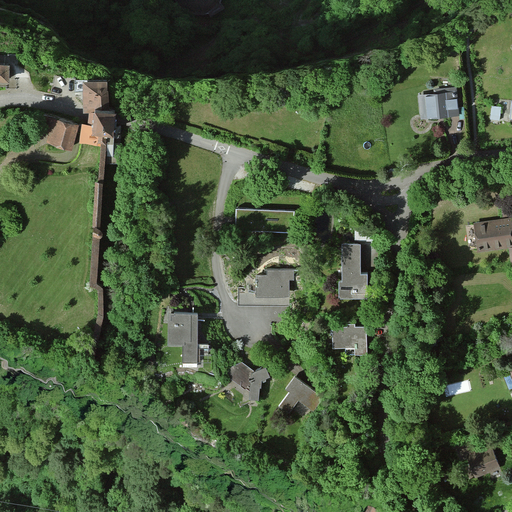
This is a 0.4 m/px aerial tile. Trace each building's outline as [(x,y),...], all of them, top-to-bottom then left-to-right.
[(10,62),(0,61),(0,79),(8,80),(10,62)] [(84,106),(94,106),(93,121),(82,120),(80,140),(99,143),(101,126),(108,127),(114,127),(115,102),(108,102),(108,77),(83,78),(84,106)] [(467,92),(433,93),(433,105),(443,104),(443,116),(469,115),(467,92)] [(47,141),(71,148),(78,120),(41,110),(35,128),(49,132),(47,141)] [(0,142),(12,142),(11,111),(0,111),(0,142)] [(108,127),(101,126),(96,177),(91,228),(89,288),(97,290),(96,342),(102,342),(102,284),(96,282),(98,233),(102,230),(102,226),(98,225),(102,177),(107,134),(108,127)] [(396,165),(389,167),(391,176),(398,174),(396,165)] [(40,197),(76,204),(82,176),(45,169),(40,197)] [(292,211),(237,209),(236,231),(291,233),(292,211)] [(511,219),(477,225),(481,253),(509,249),(511,267),(511,266),(511,219)] [(375,227),(354,227),(354,240),(375,240),(375,227)] [(360,242),(343,242),(343,279),(339,279),(339,297),(368,297),(368,272),(360,272),(360,242)] [(295,268),(267,268),(267,273),(256,273),(256,280),(256,293),(289,293),(289,278),(295,278),(295,268)] [(256,293),(256,280),(245,280),(245,286),(238,286),(238,304),(289,304),(289,293),(256,293)] [(198,362),(196,312),(169,313),(170,344),(183,343),(184,362),(198,362)] [(347,323),(347,325),(334,326),(336,348),(356,346),(356,352),(367,352),(365,325),(355,325),(355,322),(347,323)] [(254,370),(243,360),(230,366),(230,376),(252,390),(252,396),(260,397),(261,379),(269,374),(265,365),(254,370)] [(326,397),(294,375),(286,387),(291,390),(282,403),(292,410),(299,400),(316,412),(326,397)] [(471,463),(478,460),(485,479),(508,470),(499,447),(483,453),(479,442),(465,447),(471,463)]
